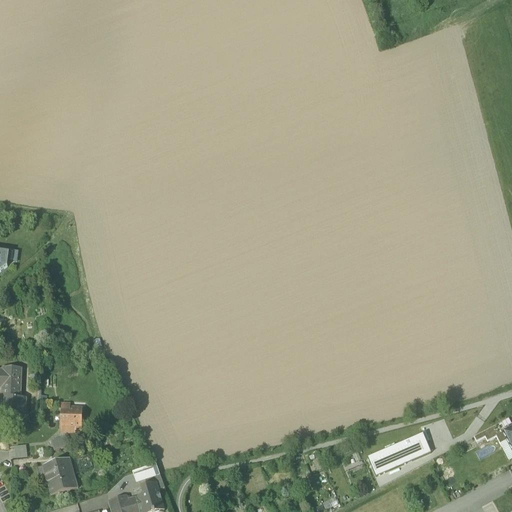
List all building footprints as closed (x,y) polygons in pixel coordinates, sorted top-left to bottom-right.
[(9,255),(8,263),(16,264),(18,253),(10,252),(9,255)] [(8,263),(9,255),(0,253),(0,274),(7,269),(8,263)] [(6,400),(21,400),(21,399),(22,370),(7,370),(6,372),(0,371),(0,388),(6,388),(5,400),(6,400)] [(0,417),(26,418),(26,400),(21,399),(21,400),(6,400),(6,403),(1,403),(0,417)] [(69,434),(82,434),(82,410),(70,409),(70,406),(62,406),(61,430),(69,430),(69,434)] [(485,439),(487,444),(495,439),(503,435),(511,430),(511,419),(482,434),(485,439)] [(61,442),(69,440),(68,437),(69,434),(69,430),(61,430),(60,440),(51,443),(61,442)] [(508,443),(511,451),(511,430),(503,435),(508,443)] [(476,444),(485,439),(482,434),(474,439),(476,444)] [(367,459),(375,478),(431,454),(423,435),(367,459)] [(503,435),(495,439),(499,447),(508,443),(503,435)] [(51,443),(54,452),(71,447),(69,440),(61,442),(51,443)] [(508,464),(511,461),(511,451),(508,443),(499,447),(508,464)] [(15,449),(16,460),(27,459),(26,447),(15,449)] [(45,478),(51,497),(77,490),(69,460),(42,468),(43,469),(36,471),(39,479),(45,478)] [(322,469),(318,460),(313,462),(317,471),(322,469)] [(145,482),(159,477),(154,465),(132,474),(136,486),(145,483),(145,482)] [(157,486),(159,492),(165,490),(160,477),(159,477),(145,482),(145,483),(147,488),(157,486)] [(368,490),(365,484),(360,487),(363,493),(368,490)] [(157,486),(147,488),(147,489),(148,489),(149,495),(146,497),(143,498),(136,500),(138,509),(138,511),(164,511),(159,492),(157,486)] [(142,491),(143,498),(146,497),(149,495),(148,489),(147,489),(147,488),(142,490),(141,490),(141,491),(142,491)] [(335,499),(322,504),(325,511),(338,506),(335,499)] [(138,511),(138,509),(136,500),(123,503),(122,500),(109,503),(110,511),(138,511)]
